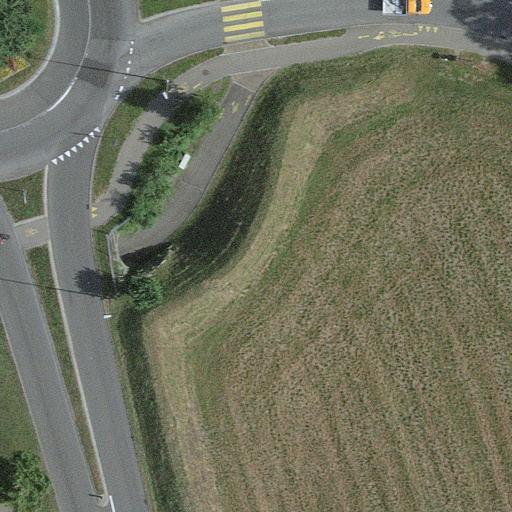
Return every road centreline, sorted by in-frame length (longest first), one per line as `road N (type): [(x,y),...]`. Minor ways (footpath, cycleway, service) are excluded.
road 1 (primary): [(109,511),(75,226),(76,117)]
road 2 (primary): [(0,241),(103,511)]
road 3 (tertiary): [(111,62),(325,0)]
